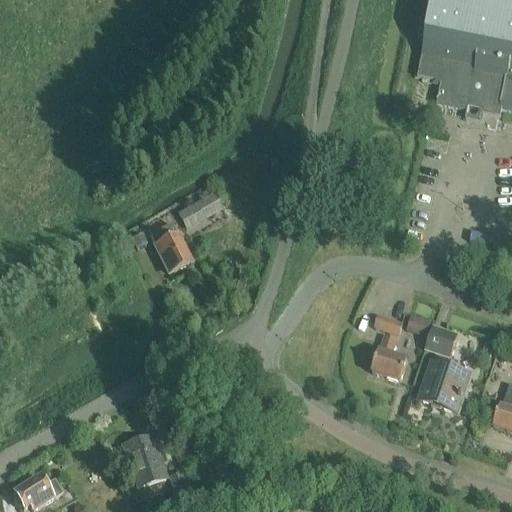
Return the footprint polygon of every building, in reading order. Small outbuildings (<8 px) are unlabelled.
[(511,0),(432,0),(417,82),(434,86),(434,89),(440,90),(436,109),(467,115),(469,111),(480,113),(482,119),(501,122),(502,114),(511,115),(511,0)] [(221,213),(214,200),(179,219),(185,231),(221,213)] [(150,240),(155,251),(169,279),(191,269),(176,238),(175,239),(170,229),(150,240)] [(141,239),(132,244),(136,253),(146,248),(141,239)] [(398,342),(403,328),(378,320),(373,334),(398,342)] [(412,321),(407,335),(427,342),(432,328),(412,321)] [(457,417),(470,380),(448,372),(459,340),(435,332),(427,355),(438,359),(422,404),(457,417)] [(400,386),(407,365),(392,361),(397,345),(384,341),(372,377),(400,386)] [(504,410),(501,409),(494,430),(511,435),(511,389),(504,410)] [(136,494),(163,485),(149,442),(122,451),(136,494)] [(176,507),(188,502),(180,480),(168,484),(176,507)] [(14,497),(21,511),(68,511),(78,506),(64,483),(52,489),(45,493),(39,483),(14,497)]
